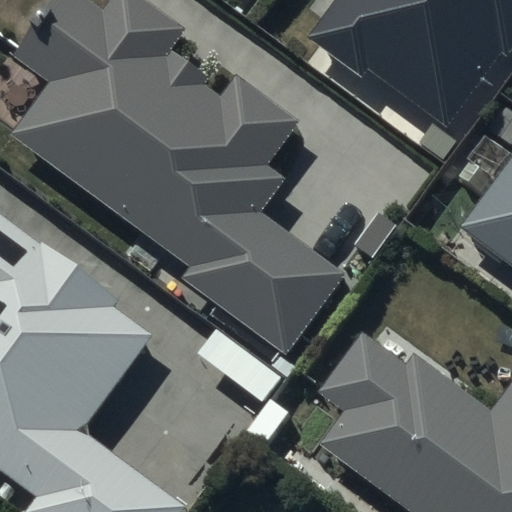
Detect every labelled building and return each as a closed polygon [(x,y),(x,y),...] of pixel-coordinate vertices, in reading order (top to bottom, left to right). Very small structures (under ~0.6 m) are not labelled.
[(185,27),(148,0),(108,0),(101,10),(86,0),(52,0),(13,54),(51,82),(12,134),(192,266),(182,280),(285,356),(345,275),(261,213),(286,179),(266,165),(301,118),(237,71),(224,89),(169,48),(185,27)] [(511,0),(345,0),(310,46),(367,89),(372,82),(449,140),(506,65),(511,56),(511,0)] [(511,174),(463,241),(511,276),(511,174)] [(0,479),(36,506),(31,511),(179,511),(84,442),(153,349),(118,323),(125,314),(0,221),(0,479)] [(348,425),(324,456),(398,511),(511,511),(511,404),(496,425),(420,367),(411,379),(367,346),(322,406),(348,425)]
